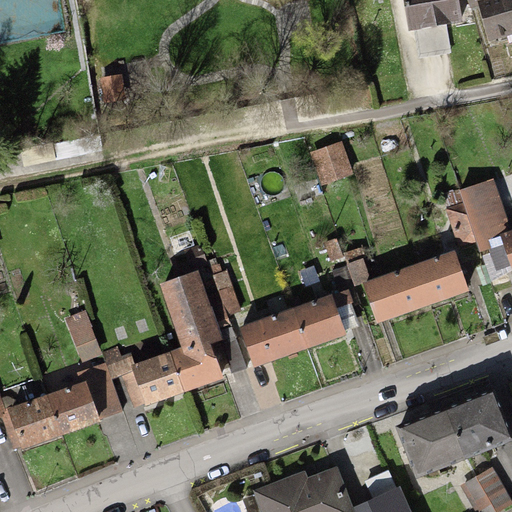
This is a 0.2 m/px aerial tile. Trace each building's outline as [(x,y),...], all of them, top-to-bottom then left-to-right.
[(458,0),(403,0),(408,31),(414,30),(418,57),(450,52),(446,25),(462,23),(458,0)] [(511,34),(511,0),(467,0),(470,10),(479,7),(488,41),(511,34)] [(342,142),(310,152),(320,185),(353,175),(342,142)] [(498,234),(511,229),(493,179),(457,191),(461,203),(445,208),(458,247),(476,241),(479,251),(501,244),(498,234)] [(511,230),(500,235),(511,269),(511,230)] [(338,238),(324,242),(330,260),(343,256),(338,238)] [(196,246),(185,250),(192,269),(208,263),(202,247),(197,249),(196,246)] [(455,251),(417,264),(431,305),(469,292),(455,251)] [(363,258),(347,264),(354,286),(371,280),(363,258)] [(371,280),(362,283),(376,324),(431,305),(417,264),(371,280)] [(227,316),(241,311),(227,270),(213,275),(227,316)] [(181,348),(169,352),(183,393),(222,380),(211,346),(224,342),(199,271),(160,285),(181,348)] [(348,289),(294,308),(308,349),(346,336),(336,308),(353,303),(348,289)] [(294,308),(240,327),(254,368),(308,349),(294,308)] [(85,310),(65,318),(82,363),(103,355),(101,352),(85,310)] [(231,373),(246,368),(237,339),(222,344),(231,373)] [(117,346),(101,352),(111,378),(136,369),(131,356),(122,359),(117,346)] [(169,352),(131,365),(145,406),(183,393),(169,352)] [(80,382),(47,395),(62,436),(95,424),(101,422),(100,420),(123,412),(106,362),(77,372),(80,382)] [(511,437),(493,390),(397,428),(416,478),(511,440),(511,437)] [(47,395),(7,409),(22,450),(62,436),(47,395)] [(354,511),(353,507),(336,466),(309,477),(306,469),(252,490),(260,511),(354,511)] [(492,467),(460,484),(475,511),(494,511),(511,502),(492,467)] [(411,511),(400,486),(397,488),(389,470),(365,480),(373,498),(353,507),(354,511),(411,511)]
